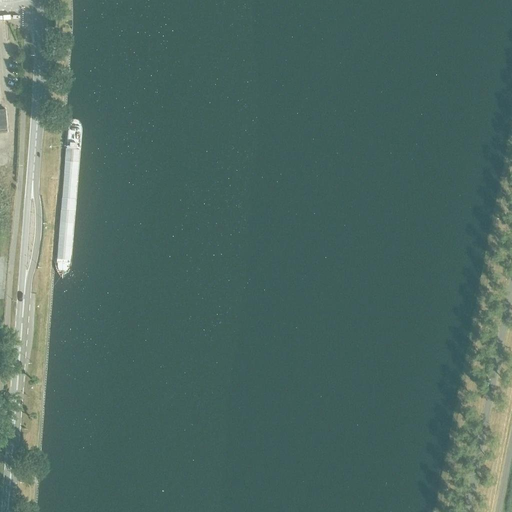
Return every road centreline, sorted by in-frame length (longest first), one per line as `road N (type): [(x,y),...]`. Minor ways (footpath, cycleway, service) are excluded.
road 1 (unclassified): [(466,511),(511,282)]
road 2 (primary): [(7,511),(24,290)]
road 3 (primary): [(31,181),(38,0)]
